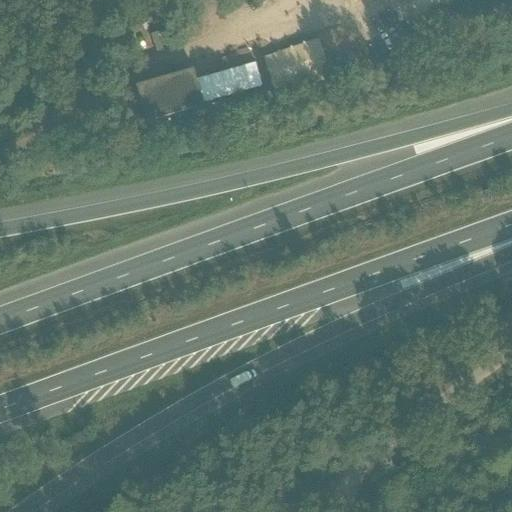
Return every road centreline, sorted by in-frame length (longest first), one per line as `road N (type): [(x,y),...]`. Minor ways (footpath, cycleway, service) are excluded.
road 1 (motorway): [(20,511),(216,388),(511,243)]
road 2 (motorway): [(511,136),(0,321)]
road 3 (motorway): [(0,409),(511,225)]
road 4 (motorway): [(511,116),(0,230)]
road 5 (unclassified): [(348,511),(353,473),(511,351)]
